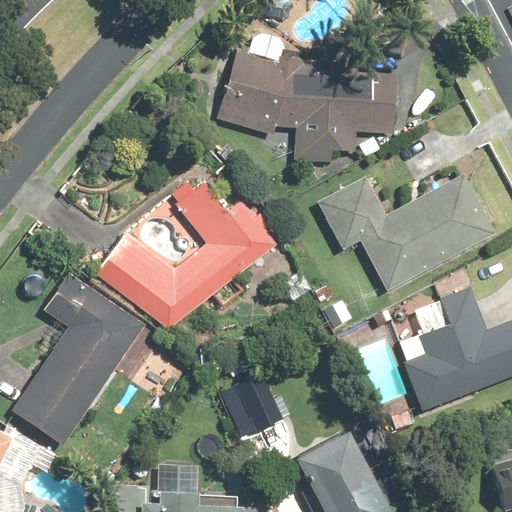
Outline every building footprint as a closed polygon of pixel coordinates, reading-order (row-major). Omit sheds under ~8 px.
[(403,71),(296,67),(298,61),(237,42),(213,117),(274,137),(279,123),(298,124),(297,159),(355,161),(356,131),(401,133),(403,71)] [(371,169),(317,195),(343,250),(363,241),(387,293),(503,239),(470,170),(390,208),(371,169)] [(95,272),(171,326),(280,241),(241,191),(225,204),(202,174),(172,197),(207,241),(176,265),(126,229),(95,272)] [(69,445),(150,318),(72,269),(43,314),(63,327),(12,408),(69,445)] [(394,337),(422,411),(511,377),(511,318),(489,327),(474,287),(412,310),(419,327),(394,337)] [(285,417),(265,372),(219,393),(229,416),(248,408),(257,430),(285,417)] [(0,511),(19,511),(0,502),(0,483),(25,433),(0,420),(0,511)] [(403,511),(357,424),(301,453),(332,511),(403,511)] [(511,511),(511,448),(488,455),(504,511),(511,511)] [(146,511),(273,511),(274,501),(202,498),(203,458),(148,456),(146,511)]
